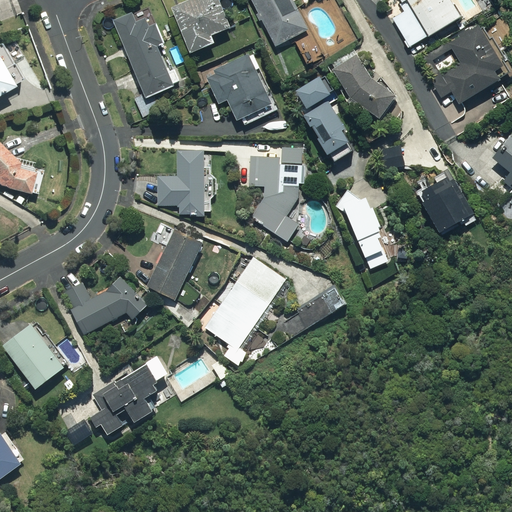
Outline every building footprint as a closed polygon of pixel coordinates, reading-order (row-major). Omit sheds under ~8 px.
[(231,34),(215,0),(193,0),(173,9),(193,52),(231,34)] [(251,0),(275,46),(306,30),(290,0),(251,0)] [(402,0),(426,38),(459,17),(448,0),(402,0)] [(497,9),(492,0),(469,0),(478,19),(497,9)] [(114,23),(144,99),(174,88),(144,11),(114,23)] [(474,25),(420,56),(451,108),(505,76),(474,25)] [(393,98),(373,85),(356,56),(332,70),(348,100),(351,102),(378,121),(393,98)] [(229,125),(271,107),(248,57),(206,75),(229,125)] [(293,95),(325,155),(350,141),(318,82),(293,95)] [(511,142),(509,140),(492,162),(509,175),(503,184),(511,191),(511,190),(511,142)] [(36,177),(0,145),(0,178),(19,195),(36,177)] [(401,148),(380,152),(383,168),(404,165),(401,148)] [(158,206),(178,205),(178,217),(202,217),(202,153),(177,153),(178,177),(157,178),(158,206)] [(297,205),(298,187),(302,187),(303,168),(249,166),(248,185),(264,186),(263,199),(250,220),(277,237),(297,205)] [(437,234),(471,213),(450,179),(416,199),(437,234)] [(355,242),(357,241),(366,259),(381,252),(373,236),(375,235),(363,202),(349,191),(337,207),(344,212),(355,242)] [(172,300),(199,244),(176,233),(149,289),(172,300)] [(206,329),(237,349),(283,281),(252,260),(206,329)] [(82,335),(120,318),(127,326),(146,311),(120,280),(103,295),(92,300),(84,284),(64,293),(72,309),(70,310),(82,335)] [(288,344),(347,307),(336,290),(277,326),(288,344)] [(34,386),(60,366),(31,328),(4,347),(34,386)] [(169,377),(157,359),(115,387),(112,383),(92,397),(102,412),(89,421),(96,431),(100,428),(108,439),(124,428),(119,420),(125,416),(133,427),(152,414),(145,402),(156,394),(152,388),(169,377)] [(231,377),(221,360),(210,366),(220,383),(231,377)] [(93,436),(83,421),(59,437),(69,452),(93,436)] [(0,471),(17,463),(3,436),(0,437),(0,471)]
